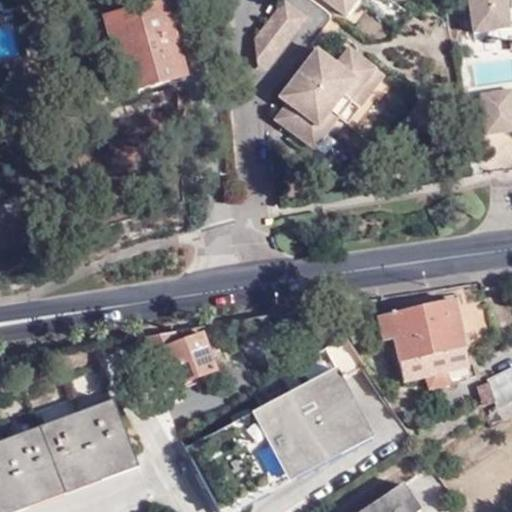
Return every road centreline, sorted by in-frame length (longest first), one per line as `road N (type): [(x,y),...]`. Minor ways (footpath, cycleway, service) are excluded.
road 1 (primary): [(511,247),(0,323)]
road 2 (residential): [(197,511),(138,396)]
